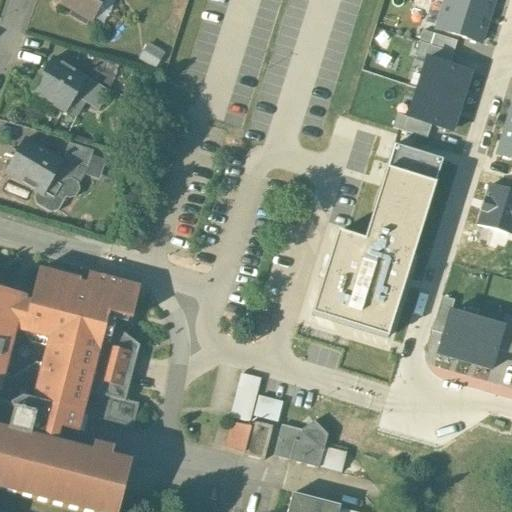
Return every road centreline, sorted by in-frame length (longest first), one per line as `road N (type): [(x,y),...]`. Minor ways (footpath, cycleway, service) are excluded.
road 1 (residential): [(511,407),(428,380),(414,357),(511,41)]
road 2 (residential): [(0,228),(149,272)]
